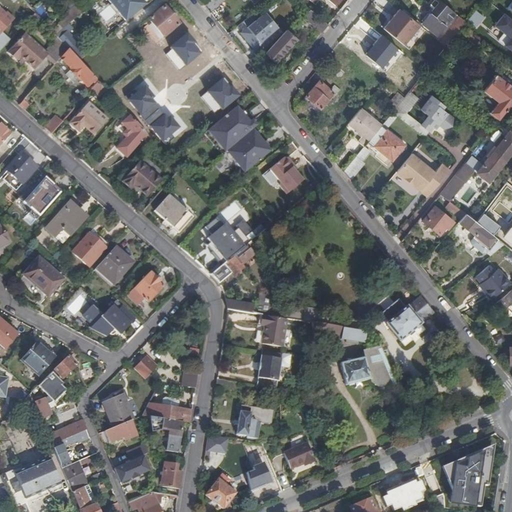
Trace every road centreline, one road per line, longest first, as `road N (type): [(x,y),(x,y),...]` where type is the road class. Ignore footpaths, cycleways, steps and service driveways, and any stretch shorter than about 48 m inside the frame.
road 1 (residential): [(276,106),(511,392)]
road 2 (residential): [(195,274),(0,100)]
road 3 (residential): [(271,511),(502,417)]
road 4 (residential): [(186,511),(217,313),(195,274)]
road 5 (residential): [(126,511),(80,406),(82,393),(112,364)]
road 6 (residential): [(188,0),(276,106)]
road 7 (residential): [(362,0),(276,106)]
road 8 (residential): [(112,364),(0,294)]
road 9 (residential): [(112,364),(195,274)]
